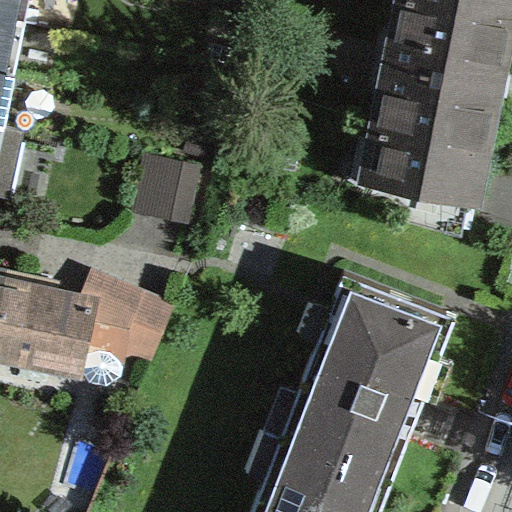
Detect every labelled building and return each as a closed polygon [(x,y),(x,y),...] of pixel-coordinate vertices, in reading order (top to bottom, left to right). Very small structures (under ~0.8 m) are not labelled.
[(0,0),(0,13),(12,16),(15,0),(0,0)] [(511,0),(399,0),(364,173),(409,182),(401,217),(462,233),(470,194),(475,195),(485,144),(511,9),(511,0)] [(12,16),(0,13),(0,67),(14,71),(24,19),(12,16)] [(0,121),(3,122),(14,71),(0,67),(0,121)] [(3,122),(0,121),(0,193),(10,195),(24,126),(3,122)] [(167,156),(155,210),(187,217),(198,163),(167,156)] [(281,430),(392,473),(400,454),(455,310),(344,267),(281,430)] [(54,291),(57,280),(14,270),(7,269),(0,300),(0,347),(81,364),(90,378),(106,381),(119,372),(122,364),(125,350),(152,355),(174,302),(91,268),(80,296),(54,291)] [(377,511),(392,473),(281,430),(248,511),(377,511)]
